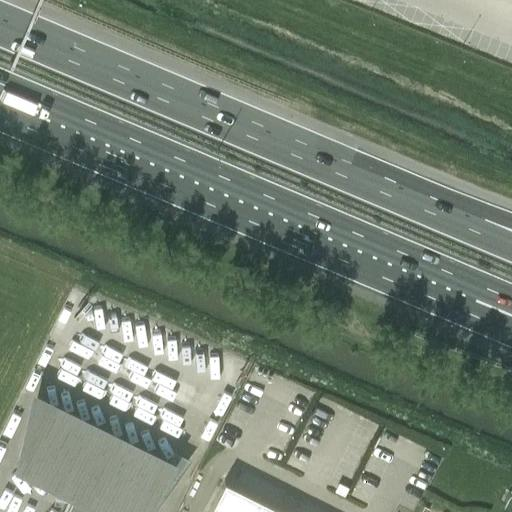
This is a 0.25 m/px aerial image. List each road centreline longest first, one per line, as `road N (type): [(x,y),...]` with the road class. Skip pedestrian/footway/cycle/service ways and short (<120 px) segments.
road 1 (motorway): [(0,85),(511,300)]
road 2 (motorway): [(477,232),(0,28)]
